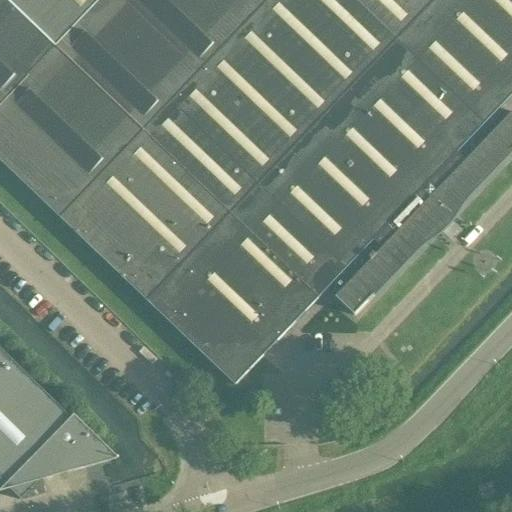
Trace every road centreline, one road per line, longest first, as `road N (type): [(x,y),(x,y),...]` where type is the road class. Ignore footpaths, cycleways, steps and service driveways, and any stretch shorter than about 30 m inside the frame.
road 1 (unclassified): [(208,510),(382,454),(511,324)]
road 2 (unclassified): [(208,510),(192,432),(0,238)]
